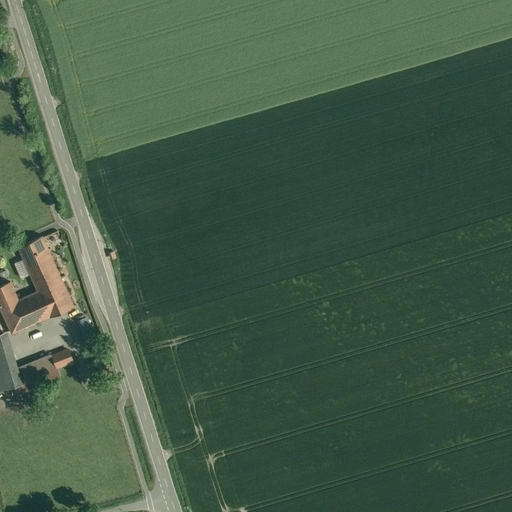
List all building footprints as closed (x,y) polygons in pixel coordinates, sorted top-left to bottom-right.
[(43,235),(18,246),(33,281),(58,270),(43,235)] [(74,306),(58,270),(33,281),(37,290),(49,316),(49,317),(74,306)] [(37,290),(18,299),(10,281),(0,285),(0,306),(12,333),(49,316),(37,290)] [(85,335),(95,331),(88,316),(79,320),(85,335)] [(0,389),(14,385),(0,333),(0,389)] [(68,349),(53,355),(29,364),(33,376),(57,367),(73,361),(68,349)]
